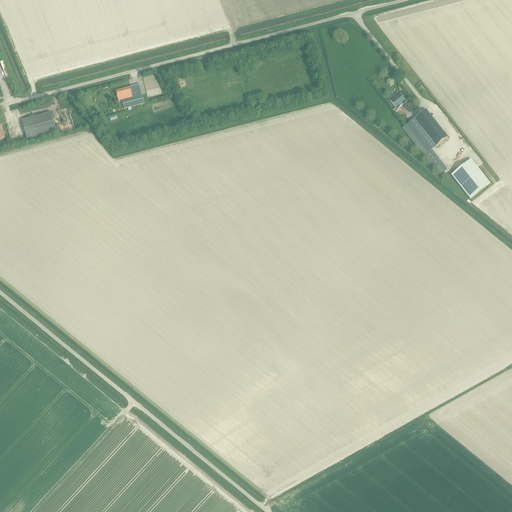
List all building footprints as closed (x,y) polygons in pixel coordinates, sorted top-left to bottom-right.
[(139,85),(131,87),(115,91),(118,101),(121,100),(124,109),(131,107),(144,103),(139,85)] [(390,101),(395,108),(393,110),(395,113),(399,110),(398,109),(406,102),(399,93),(390,101)] [(405,127),(402,129),(424,156),(432,150),(448,138),(426,110),(406,125),(405,127)] [(21,120),(25,135),(26,139),(34,137),(35,141),(44,139),(43,135),(55,132),(50,112),(21,120)] [(447,170),(432,150),(424,156),(433,167),(433,168),(434,167),(441,175),(447,170)] [(451,175),(469,198),(470,199),(490,184),(471,160),(451,175)]
